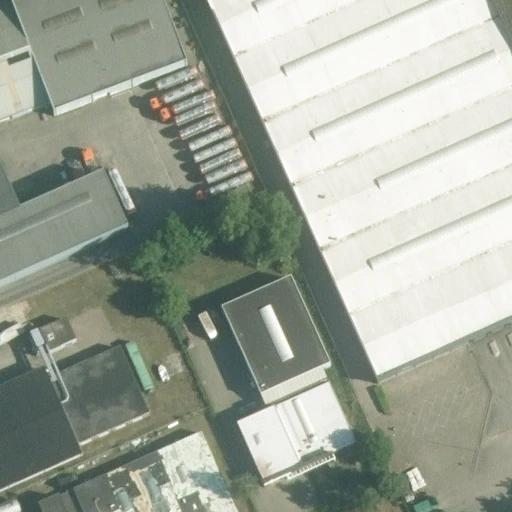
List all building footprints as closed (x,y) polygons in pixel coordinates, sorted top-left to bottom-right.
[(186,66),(160,0),(16,0),(9,3),(0,6),(0,123),(48,105),(53,117),(186,66)] [(511,326),(511,0),(205,0),(377,386),(511,326)] [(20,215),(0,171),(0,288),(128,232),(102,177),(20,215)] [(330,368),(290,280),(221,312),(267,414),(237,427),(264,487),(356,446),(322,371),(330,368)] [(76,342),(66,320),(40,333),(50,354),(76,342)] [(149,416),(120,349),(48,381),(44,372),(0,391),(0,492),(82,456),(78,448),(149,416)] [(235,511),(201,435),(39,508),(40,511),(235,511)]
